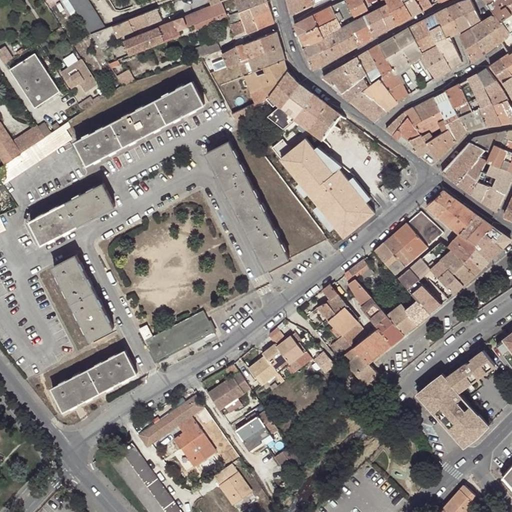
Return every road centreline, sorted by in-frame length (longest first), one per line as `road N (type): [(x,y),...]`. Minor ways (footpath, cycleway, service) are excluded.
road 1 (residential): [(432,176),(281,310),(123,420)]
road 2 (residential): [(456,0),(311,77)]
road 3 (residential): [(511,265),(393,359)]
road 4 (residential): [(405,385),(511,307)]
road 5 (residential): [(484,60),(376,130)]
